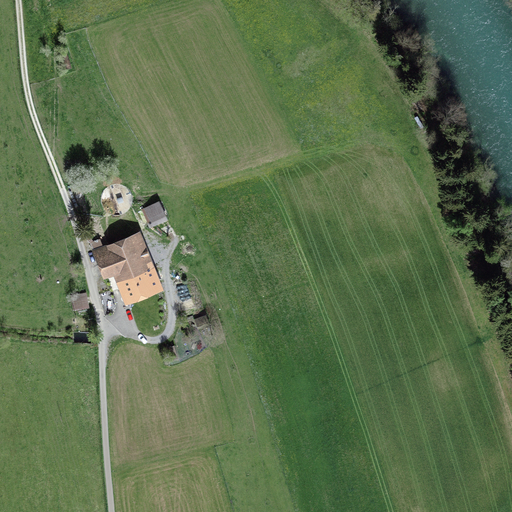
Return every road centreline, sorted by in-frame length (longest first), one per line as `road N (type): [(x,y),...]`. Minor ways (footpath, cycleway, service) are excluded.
road 1 (unclassified): [(112,511),(97,314),(63,187)]
road 2 (track): [(63,187),(33,115),(18,0)]
